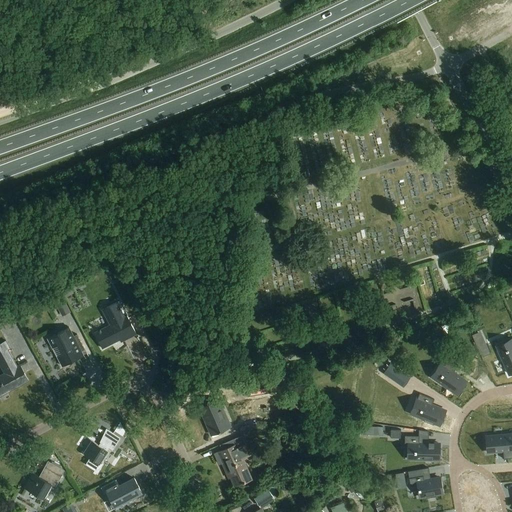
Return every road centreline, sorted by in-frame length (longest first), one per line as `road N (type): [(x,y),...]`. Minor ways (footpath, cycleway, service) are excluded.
road 1 (trunk): [(0,172),(278,64),(411,0)]
road 2 (trunk): [(360,0),(267,46),(0,147)]
road 3 (track): [(266,114),(438,70)]
road 4 (unclassified): [(128,72),(287,0)]
road 5 (residential): [(0,453),(118,389),(141,386)]
road 6 (track): [(125,168),(266,114)]
road 7 (residential): [(207,511),(157,397),(141,386)]
road 8 (track): [(0,115),(128,72)]
road 9 (unclassified): [(511,171),(447,67)]
